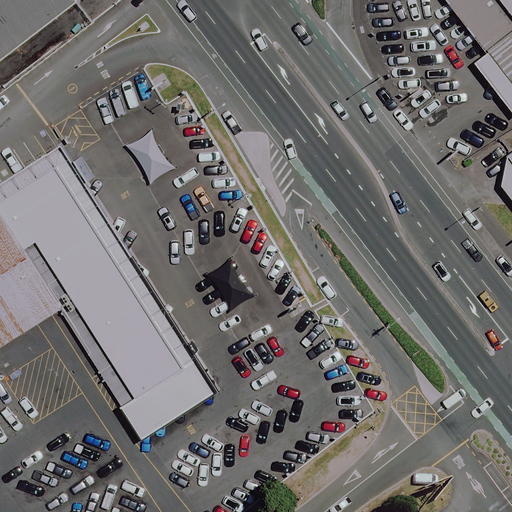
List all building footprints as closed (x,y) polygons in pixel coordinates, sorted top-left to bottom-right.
[(0,0),(0,54),(61,8),(55,0),(0,0)] [(511,0),(432,0),(511,102),(511,0)] [(215,387),(58,141),(0,177),(0,343),(57,307),(139,435),(215,387)] [(511,142),(494,154),(511,182),(511,142)] [(25,413),(30,421),(57,404),(31,362),(4,378),(25,413)] [(0,381),(0,419),(4,426),(25,413),(4,378),(0,381)]
